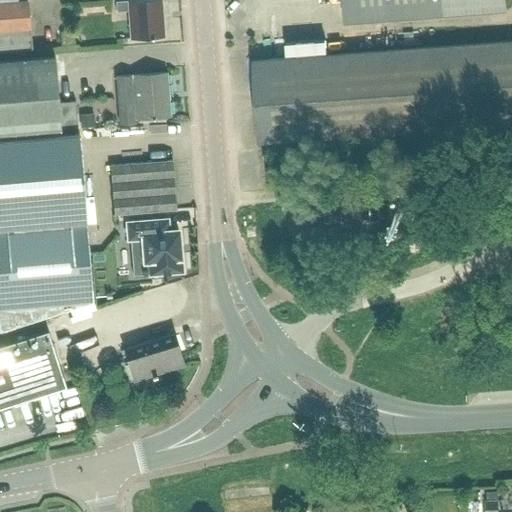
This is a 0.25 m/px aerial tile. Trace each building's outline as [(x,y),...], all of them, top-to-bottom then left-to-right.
[(129,40),(161,37),(158,0),(142,0),(114,2),(115,13),(127,12),(129,40)] [(507,9),(506,0),(343,0),(345,21),(507,9)] [(0,2),(0,51),(29,49),(28,29),(26,1),(0,2)] [(112,15),(116,36),(128,34),(124,13),(112,15)] [(69,31),(59,31),(60,46),(70,45),(69,31)] [(511,122),(511,40),(252,60),(258,141),(511,122)] [(53,56),(0,60),(0,132),(75,127),(73,101),(56,102),(53,56)] [(135,123),(135,119),(168,116),(164,73),(114,77),(118,124),(135,123)] [(0,227),(84,221),(77,134),(0,140),(0,227)] [(110,183),(110,189),(112,214),(174,209),(170,160),(108,165),(110,183)] [(357,221),(355,193),(307,197),(309,225),(357,221)] [(129,237),(132,273),(132,274),(180,270),(177,228),(175,228),(167,229),(167,228),(166,217),(164,217),(125,220),(126,236),(127,238),(127,237),(129,237)] [(84,221),(0,227),(0,329),(90,301),(86,248),(85,235),(84,222),(84,221)] [(156,300),(71,321),(77,346),(163,326),(156,300)] [(0,408),(63,388),(45,331),(0,345),(0,408)] [(172,334),(122,349),(132,380),(166,369),(164,364),(180,359),(172,334)]
